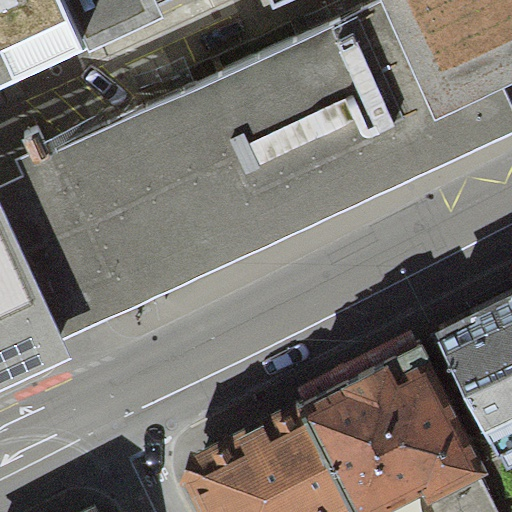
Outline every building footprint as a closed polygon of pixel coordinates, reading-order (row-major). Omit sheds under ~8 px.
[(434,111),(380,0),(356,0),(43,135),(29,104),(12,112),(24,136),(12,142),(18,156),(0,164),(0,220),(48,321),(511,101),(511,98),(501,79),(434,111)] [(0,0),(0,98),(77,60),(49,0),(0,0)] [(511,0),(49,0),(77,60),(207,0),(268,0),(269,1),(271,0),(380,0),(434,111),(501,79),(511,74),(511,0)] [(0,363),(56,336),(48,321),(0,220),(0,363)] [(509,488),(511,487),(511,290),(435,329),(493,444),(488,446),(509,488)] [(503,511),(415,335),(292,397),(349,511),(503,511)] [(175,456),(202,511),(349,511),(292,397),(175,456)]
